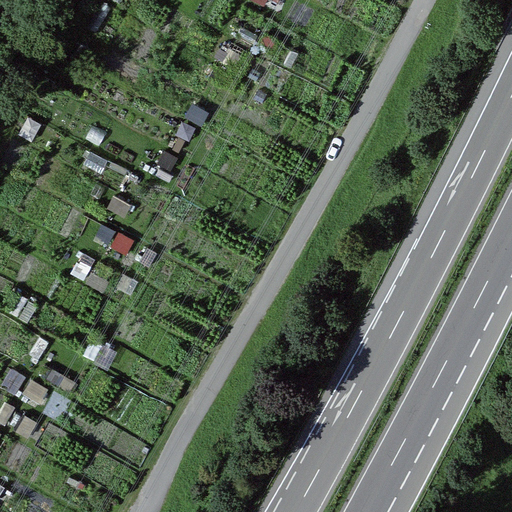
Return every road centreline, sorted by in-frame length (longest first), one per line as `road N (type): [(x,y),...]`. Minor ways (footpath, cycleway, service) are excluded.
road 1 (unclassified): [(150,511),(180,439),(429,0)]
road 2 (motorway): [(511,104),(301,511)]
road 3 (motorway): [(372,511),(511,242)]
